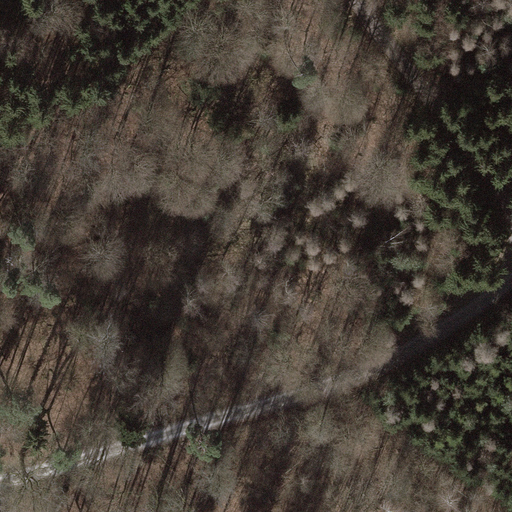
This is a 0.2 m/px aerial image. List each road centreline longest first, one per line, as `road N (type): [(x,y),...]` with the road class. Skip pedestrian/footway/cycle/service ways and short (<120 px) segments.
road 1 (track): [(0,479),(368,369),(511,280)]
road 2 (track): [(367,0),(511,204)]
